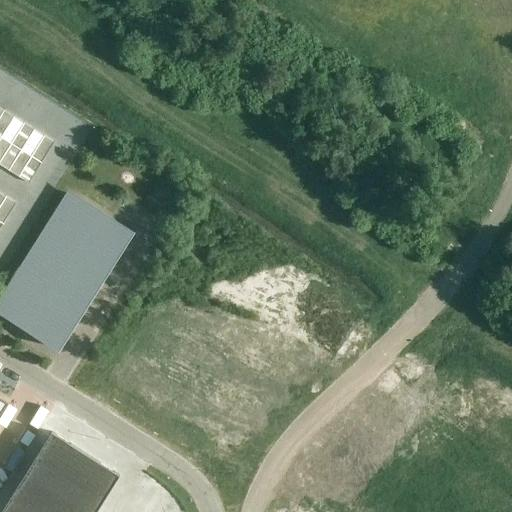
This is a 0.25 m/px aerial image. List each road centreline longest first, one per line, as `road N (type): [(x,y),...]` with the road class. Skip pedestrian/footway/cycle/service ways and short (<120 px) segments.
road 1 (unclassified): [(252,511),(286,447),(456,276),(511,187)]
road 2 (unclassified): [(210,511),(182,474),(0,357)]
